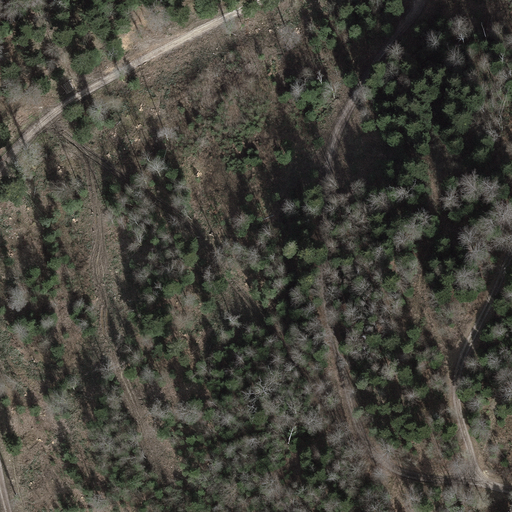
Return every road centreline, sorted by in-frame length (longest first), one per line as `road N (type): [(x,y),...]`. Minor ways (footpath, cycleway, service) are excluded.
road 1 (track): [(419,0),(328,144),(319,252),(332,343),(360,436),(379,461),(511,490)]
road 2 (track): [(0,168),(42,121),(84,91),(262,0)]
road 3 (track): [(480,484),(455,385),(511,248)]
